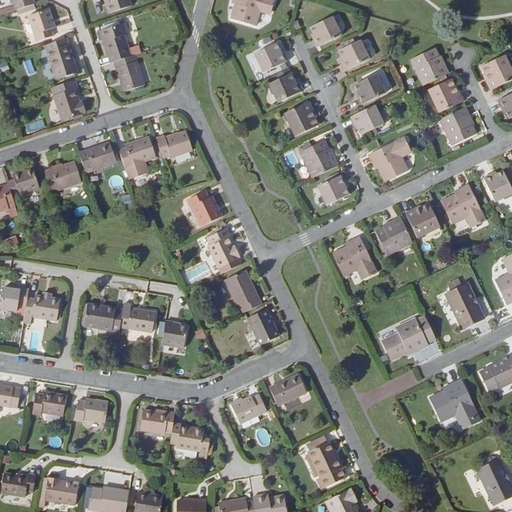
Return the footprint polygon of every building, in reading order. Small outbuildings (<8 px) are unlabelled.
[(18,11),(35,5),(36,5),(34,0),(10,0),(12,5),(14,5),(17,11),(18,11)] [(106,0),(108,5),(105,6),(108,15),(132,7),(129,0),(106,0)] [(231,20),(255,27),(260,13),(270,16),(274,0),(233,0),(232,5),(235,5),(231,20)] [(20,17),(37,12),(35,5),(18,11),(20,17)] [(55,29),(49,11),(28,17),(37,43),(53,37),(51,31),(55,29)] [(342,37),(332,18),(311,28),(313,34),(311,35),(317,48),(342,37)] [(114,63),(131,57),(124,36),(127,35),(124,24),(103,31),(107,42),(104,43),(111,64),(114,63)] [(77,74),(66,40),(45,47),(56,81),(77,74)] [(346,48),(339,52),(341,58),(339,59),(345,72),(369,60),(360,41),(355,44),(353,40),(344,44),(346,48)] [(288,62),(281,49),(279,50),(276,44),(255,55),(264,74),(288,62)] [(440,57),(439,58),(435,49),(411,61),(423,87),(449,75),(440,57)] [(144,86),(135,56),(131,57),(114,63),(124,93),(144,86)] [(511,72),(504,56),(481,67),(492,91),(511,81),(511,72)] [(302,92),(296,79),(294,80),(291,75),(269,85),(278,104),(302,92)] [(361,106),(386,94),(376,75),(355,85),(357,92),(355,93),(361,106)] [(462,103),(452,80),(429,91),(439,114),(462,103)] [(79,102),(76,91),(78,90),(75,81),(51,89),(61,122),(85,115),(81,101),(79,102)] [(506,113),(509,120),(511,118),(511,94),(498,101),(504,114),(506,113)] [(319,126),(308,103),(285,115),(295,137),(319,126)] [(362,135),(384,125),(375,107),(351,118),(357,130),(359,129),(362,135)] [(471,127),(473,126),(465,109),(440,121),(452,147),(475,135),(471,127)] [(194,154),(187,136),(167,142),(166,140),(157,143),(163,162),(172,159),(173,161),(194,154)] [(120,151),(129,180),(133,179),(132,176),(147,171),(144,162),(156,158),(149,138),(124,146),(126,149),(120,151)] [(402,159),(411,154),(404,139),(368,155),(376,170),(379,169),(385,183),(408,172),(402,159)] [(328,150),(324,142),(300,153),(313,179),(338,167),(330,149),(328,150)] [(118,167),(111,147),(80,157),(87,178),(118,167)] [(185,163),(188,172),(195,170),(192,160),(185,163)] [(81,183),(74,163),(45,173),(51,193),(81,183)] [(9,188),(12,197),(39,189),(32,169),(13,175),(14,179),(7,182),(9,188)] [(511,193),(511,190),(503,172),(497,175),(496,173),(483,178),(494,203),(511,193)] [(327,206),(348,196),(346,190),(349,189),(342,176),(318,188),(327,206)] [(468,186),(453,192),(455,195),(441,202),(452,225),(465,219),(470,228),(485,221),(468,186)] [(0,215),(16,210),(12,197),(9,188),(2,190),(2,192),(0,192),(0,215)] [(201,227),(223,216),(213,196),(209,197),(206,191),(189,199),(201,227)] [(439,227),(429,205),(406,216),(417,238),(439,227)] [(400,218),(383,227),(384,228),(375,232),(386,256),(412,243),(400,218)] [(241,256),(237,248),(235,249),(229,237),(231,236),(228,229),(208,239),(211,245),(209,247),(222,274),(231,270),(228,264),(239,259),(238,258),(241,256)] [(7,250),(19,246),(17,237),(4,241),(7,250)] [(376,273),(360,238),(345,245),(346,248),(332,254),(343,277),(356,270),(361,280),(376,273)] [(511,256),(503,261),(509,274),(495,281),(507,304),(511,301),(511,256)] [(263,305),(253,285),(250,286),(244,272),(226,281),(240,308),(242,307),(245,313),(263,305)] [(445,295),(462,330),(483,319),(467,285),(445,295)] [(27,308),(29,299),(30,291),(22,290),(21,292),(6,289),(2,310),(18,312),(19,306),(27,308)] [(29,299),(27,308),(26,318),(25,325),(32,326),(33,319),(58,323),(61,301),(37,297),(36,301),(29,299)] [(121,333),(125,310),(90,305),(86,328),(121,333)] [(275,325),(267,309),(248,319),(261,345),(278,337),(273,326),(275,325)] [(129,332),(153,336),(157,314),(132,310),(129,332)] [(414,319),(395,328),(398,334),(382,341),(391,361),(407,353),(408,355),(427,346),(426,344),(436,339),(425,317),(415,321),(414,319)] [(185,349),(188,329),(175,327),(175,324),(166,323),(162,346),(185,349)] [(202,329),(195,332),(199,342),(206,339),(202,329)] [(499,388),(511,382),(511,355),(489,367),(489,368),(481,372),(490,391),(498,387),(499,388)] [(271,388),(280,406),(308,393),(300,374),(271,388)] [(454,415),(461,429),(479,421),(460,380),(443,389),(444,391),(430,398),(441,421),(454,415)] [(0,410),(1,406),(19,409),(23,389),(0,385),(0,410)] [(68,396),(46,393),(46,395),(38,394),(35,414),(43,415),(43,413),(65,416),(68,396)] [(269,411),(262,395),(254,399),(253,397),(233,406),(242,424),(269,411)] [(110,403),(88,400),(88,402),(81,401),(77,421),(85,423),(86,420),(107,423),(110,403)] [(166,434),(173,435),(175,424),(176,414),(169,413),(169,415),(145,411),(142,431),(166,435),(166,434)] [(175,424),(173,435),(172,442),(172,444),(178,445),(177,448),(199,452),(198,458),(206,459),(206,456),(210,454),(211,446),(209,443),(209,440),(202,439),(203,430),(193,428),(193,430),(180,428),(181,425),(175,424)] [(328,444),(325,438),(310,444),(313,451),(328,444)] [(330,443),(328,444),(313,451),(311,452),(323,478),(319,480),(324,490),(349,477),(340,459),(338,460),(330,443)] [(511,488),(499,461),(477,471),(493,505),(511,495),(511,488)] [(3,494),(26,498),(27,492),(35,493),(38,477),(30,475),(29,478),(7,474),(3,494)] [(251,477),(254,490),(265,487),(262,475),(251,477)] [(77,505),(80,483),(73,482),(73,483),(61,482),(61,481),(50,479),(46,501),(77,505)] [(101,511),(124,511),(128,492),(120,491),(120,493),(90,488),(88,500),(84,500),(83,509),(87,510),(101,511)] [(361,511),(357,503),(360,501),(354,489),(329,502),(333,511),(361,511)] [(159,511),(161,500),(149,498),(150,495),(136,493),(132,511),(159,511)] [(253,497),(254,502),(256,511),(286,511),(284,499),(270,501),(270,498),(269,494),(253,497)] [(220,511),(256,511),(254,502),(248,502),(247,498),(219,503),(220,511)] [(177,511),(207,511),(208,501),(199,501),(199,504),(178,503),(177,511)]
